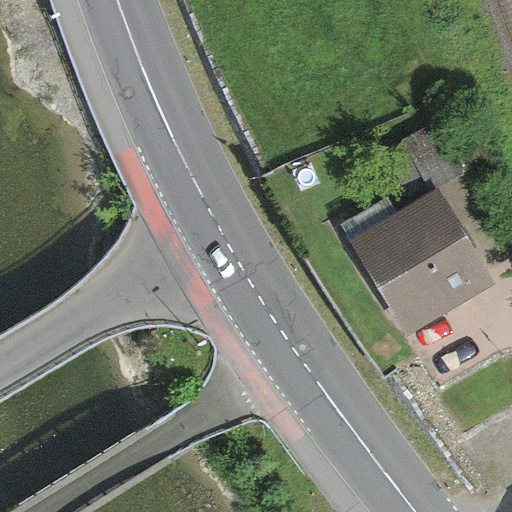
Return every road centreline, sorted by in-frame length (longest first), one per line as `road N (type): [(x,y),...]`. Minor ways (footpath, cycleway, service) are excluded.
road 1 (primary): [(222,229),(298,362),(418,511)]
road 2 (unclassified): [(0,369),(222,229)]
road 3 (primary): [(120,0),(222,229)]
